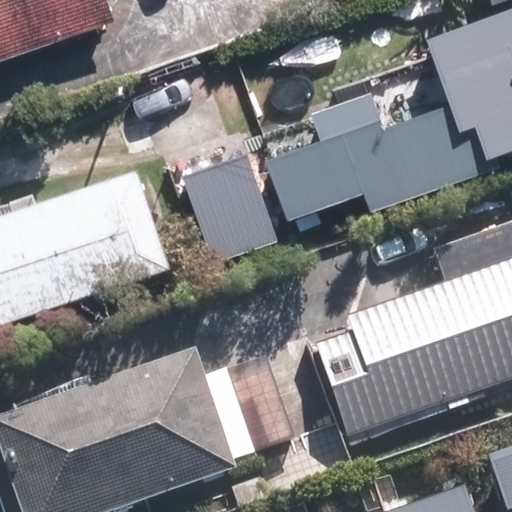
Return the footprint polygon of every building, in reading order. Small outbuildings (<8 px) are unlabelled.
[(0,0),(0,57),(112,16),(106,0),(0,0)] [(466,93),(370,127),(359,95),(301,115),(312,147),(268,162),(290,225),(488,157),(466,93)] [(244,151),(182,173),(211,257),(274,235),(244,151)] [(133,160),(0,204),(0,315),(167,260),(133,160)] [(345,436),(511,378),(511,255),(344,314),(348,327),(312,340),(345,436)] [(196,377),(186,350),(0,416),(0,463),(11,494),(0,497),(0,500),(4,511),(106,511),(229,468),(227,462),(255,452),(224,367),(196,377)] [(511,448),(493,455),(511,508),(511,507),(511,448)] [(476,511),(468,487),(395,511),(476,511)]
